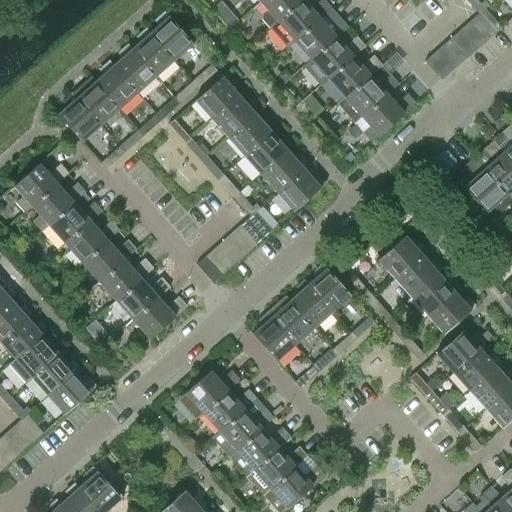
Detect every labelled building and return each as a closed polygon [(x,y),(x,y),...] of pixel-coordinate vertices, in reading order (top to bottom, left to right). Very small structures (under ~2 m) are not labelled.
[(262,0),(260,3),(267,11),(262,16),(262,20),(269,28),(300,0),(262,0)] [(293,41),(330,8),(322,0),(320,0),(311,8),(303,0),(300,0),(269,28),(269,29),(286,47),(285,47),(286,48),(293,41)] [(481,5),(476,0),(466,0),(475,10),(481,5)] [(293,41),(310,60),(336,37),(347,27),(330,8),(293,41)] [(478,14),(495,32),(501,27),(484,8),(478,14)] [(162,21),(150,32),(149,33),(173,60),(192,44),(193,44),(164,11),(158,16),(162,21)] [(222,21),(228,29),(238,20),(231,13),(222,21)] [(469,22),(485,40),(495,32),(478,14),(469,22)] [(460,29),(476,48),(485,40),(469,22),(460,29)] [(155,76),(173,60),(149,33),(150,32),(145,27),(139,33),(144,38),(131,49),(155,76)] [(451,37),(468,56),(476,48),(460,29),(451,37)] [(310,60),(303,66),(320,85),(327,79),(353,56),(363,47),(364,46),(355,37),(345,46),(336,37),(310,60)] [(442,45),(459,64),(468,56),(451,37),(442,45)] [(137,93),(155,76),(131,49),(127,44),(121,49),(125,54),(113,65),(137,93)] [(433,53),(450,72),(459,64),(442,45),(433,53)] [(450,72),(433,53),(424,61),(441,80),(450,72)] [(344,98),(370,75),(380,65),(372,56),(362,66),(353,56),(327,79),(343,98),(344,98)] [(94,82),(118,109),(137,93),(113,65),(109,60),(103,65),(107,70),(95,81),(94,82)] [(216,70),(211,64),(196,78),(201,84),(216,70)] [(283,71),(279,74),(284,80),(290,75),(287,71),(283,71)] [(353,124),(361,117),(387,94),(397,84),(389,75),(379,85),(370,75),(344,98),(343,98),(336,104),(336,105),(337,105),(353,123),(353,124)] [(100,125),(118,109),(94,82),(95,81),(90,76),(84,81),(89,86),(76,98),(100,125)] [(195,101),(211,119),(239,95),(244,91),(239,85),(234,90),(223,77),(222,76),(194,101),(195,102),(195,101)] [(177,94),(183,100),(198,87),(192,81),(177,94)] [(76,98),(72,93),(66,98),(70,103),(58,114),(58,113),(57,114),(82,142),(83,141),(82,141),(100,125),(76,98)] [(395,104),(387,94),(361,117),(369,126),(361,133),(369,142),(370,143),(377,136),(378,136),(404,113),(415,103),(414,102),(413,103),(406,94),(395,104)] [(239,95),(211,119),(227,138),(255,113),(255,114),(260,109),(255,104),(250,108),(239,95)] [(297,95),(293,99),(296,104),(301,100),(297,95)] [(159,110),(164,116),(179,103),(174,97),(159,110)] [(271,132),(272,132),(276,128),(260,109),(255,114),(255,113),(227,138),(244,156),(271,132)] [(141,126),(147,132),(162,119),(156,113),(141,126)] [(177,123),(171,128),(184,143),(190,138),(177,123)] [(502,152),(511,162),(511,124),(503,132),(511,143),(502,152)] [(122,143),(128,149),(143,136),(137,130),(122,143)] [(283,145),(278,140),(272,132),(271,132),(244,156),(260,174),(287,150),(288,150),(293,146),(288,140),(283,145)] [(330,133),(324,138),(329,144),(335,139),(330,133)] [(187,147),(200,161),(200,162),(206,156),(193,141),(187,147)] [(493,141),(474,158),(511,201),(511,162),(502,152),(493,141)] [(104,159),(109,165),(124,152),(119,146),(104,159)] [(445,149),(431,162),(443,174),(456,161),(445,149)] [(304,169),(309,164),(304,159),(299,163),(288,150),(287,150),(260,174),(276,193),(304,168),(304,169)] [(511,201),(474,158),(465,166),(474,177),(463,186),(487,212),(493,219),(494,219),(511,202),(511,201)] [(210,160),(204,165),(217,180),(223,175),(210,160)] [(23,213),(31,206),(57,183),(67,173),(59,164),(49,173),(39,163),(13,186),(22,196),(15,203),(23,212),(23,213)] [(304,168),(276,193),(292,211),(293,212),(325,183),(309,164),(304,169),(304,168)] [(220,184),(233,199),(239,193),(226,178),(220,184)] [(40,232),(48,225),(47,225),(74,202),(84,192),(76,183),(66,192),(57,183),(31,206),(39,215),(32,222),(40,231),(40,232)] [(252,207),(239,193),(233,199),(246,213),(252,207)] [(48,225),(64,244),(90,221),(101,211),(93,202),(82,211),(74,202),(47,225),(48,225)] [(249,216),(266,235),(272,230),(255,211),(249,216)] [(240,225),(257,243),(266,235),(249,216),(240,225)] [(99,230),(90,221),(64,244),(81,263),(107,240),(118,230),(110,221),(99,230)] [(231,232),(248,251),(257,243),(240,225),(231,232)] [(223,240),(240,259),(248,251),(231,232),(223,240)] [(421,254),(422,255),(427,250),(421,244),(416,249),(405,236),(406,236),(405,235),(377,260),(378,261),(378,260),(394,278),(421,254)] [(81,263),(98,282),(124,259),(135,249),(126,240),(116,249),(107,240),(81,263)] [(214,248),(231,267),(240,259),(223,240),(214,248)] [(205,256),(222,275),(231,267),(214,248),(205,256)] [(429,263),(422,255),(421,254),(394,278),(410,297),(438,273),(443,269),(438,263),(433,267),(429,263)] [(222,275),(205,256),(196,264),(213,283),(222,275)] [(133,268),(124,259),(98,282),(115,301),(141,278),(151,268),(143,259),(133,268)] [(320,273),(308,284),(307,285),(331,312),(349,296),(350,296),(322,263),(316,268),(320,273)] [(449,285),(445,281),(438,273),(410,297),(426,315),(454,291),(459,287),(454,281),(449,285)] [(0,306),(10,298),(15,294),(10,288),(0,276),(0,306)] [(132,320),(158,297),(168,287),(160,278),(150,287),(141,278),(115,301),(132,320)] [(289,301),(313,328),(331,312),(307,285),(308,284),(303,279),(297,284),(302,289),(289,300),(289,301)] [(508,295),(495,280),(489,286),(502,301),(508,295)] [(354,287),(367,302),(373,297),(360,282),(354,287)] [(454,291),(426,315),(442,333),(443,334),(475,305),(470,299),(465,304),(454,291)] [(285,296),(267,312),(271,317),(295,344),(313,328),(289,301),(289,300),(285,296)] [(167,306),(158,297),(132,320),(149,339),(175,316),(186,306),(185,305),(185,306),(177,297),(167,306)] [(10,298),(0,306),(0,339),(26,316),(31,312),(26,306),(21,311),(10,298)] [(370,306),(383,321),(389,316),(376,301),(370,306)] [(403,304),(395,311),(400,316),(408,309),(403,304)] [(271,317),(267,312),(261,317),(265,322),(253,333),(252,333),(251,333),(276,361),(277,361),(277,360),(295,344),(271,317)] [(0,339),(0,342),(15,359),(42,334),(42,335),(47,330),(42,325),(37,329),(26,316),(0,339)] [(354,329),(359,335),(374,322),(369,316),(354,329)] [(386,324),(400,339),(406,334),(392,319),(386,324)] [(94,320),(85,327),(94,337),(103,329),(94,320)] [(480,348),(480,349),(485,344),(478,336),(473,336),(471,338),(464,330),(463,329),(435,354),(436,355),(436,354),(452,372),(480,348)] [(486,330),(479,337),(485,343),(492,336),(486,330)] [(350,333),(335,346),(340,352),(355,339),(350,333)] [(15,359),(9,364),(25,382),(31,377),(58,353),(59,353),(64,349),(59,343),(54,347),(50,343),(42,335),(42,334),(15,359)] [(416,358),(422,352),(409,337),(403,343),(416,358)] [(480,348),(452,372),(469,391),(496,366),(496,367),(501,362),(496,357),(491,361),(480,349),(480,348)] [(337,355),(332,349),(317,362),(322,368),(337,355)] [(47,395),(59,385),(75,371),(75,372),(80,367),(75,361),(70,366),(59,353),(58,353),(31,377),(47,395)] [(313,365),(298,378),(304,384),(319,371),(313,365)] [(496,366),(469,391),(485,409),(511,385),(511,374),(508,370),(503,375),(496,367),(496,366)] [(194,420),(202,413),(228,389),(238,380),(230,371),(220,380),(211,370),(184,393),(185,394),(177,400),(178,401),(194,419),(194,420)] [(59,385),(47,395),(63,413),(63,414),(64,415),(96,386),(91,380),(86,384),(75,372),(75,371),(59,385)] [(418,376),(412,381),(425,396),(431,391),(418,376)] [(0,396),(3,401),(9,395),(0,384),(0,396)] [(511,385),(485,409),(501,427),(500,427),(501,428),(511,418),(511,385)] [(237,399),(228,389),(202,413),(218,431),(218,432),(252,402),(255,399),(247,390),(237,399)] [(9,395),(3,401),(17,416),(23,410),(9,395)] [(428,400),(442,415),(448,410),(434,395),(428,400)] [(258,408),(252,402),(218,432),(218,431),(211,438),(211,439),(212,438),(228,457),(262,427),(272,418),(261,406),(258,408)] [(445,418),(458,433),(464,428),(451,413),(445,418)] [(20,419),(37,438),(43,433),(26,414),(20,419)] [(11,427),(28,446),(37,438),(20,419),(11,427)] [(19,454),(28,446),(11,427),(2,435),(19,454)] [(262,427),(228,457),(228,458),(228,457),(245,476),(244,476),(245,477),(246,476),(252,470),(278,446),(289,437),(281,428),(270,437),(262,427)] [(475,452),(481,446),(467,432),(461,437),(475,452)] [(0,437),(0,450),(10,462),(19,454),(2,435),(0,437)] [(252,470),(246,476),(262,494),(269,488),(269,489),(306,456),(298,447),(287,456),(278,446),(252,470)] [(0,468),(1,470),(10,462),(0,450),(0,468)] [(269,489),(269,488),(262,494),(261,495),(262,496),(262,495),(276,511),(280,511),(286,508),(324,475),(323,474),(322,474),(306,456),(269,489)] [(78,487),(99,511),(105,511),(120,499),(121,498),(92,466),(86,471),(91,476),(78,487)] [(510,488),(500,497),(511,510),(511,472),(510,470),(501,478),(510,488)] [(78,487),(74,482),(68,487),(72,492),(60,503),(59,504),(66,511),(99,511),(78,487)] [(511,511),(511,510),(500,497),(491,487),(478,498),(481,501),(474,506),(479,511),(511,511)] [(184,490),(159,511),(197,511),(201,509),(206,505),(197,495),(192,499),(185,491),(184,490)] [(66,511),(59,504),(60,503),(55,498),(50,503),(54,508),(50,511),(66,511)] [(463,511),(479,511),(474,506),(472,503),(463,511)]
